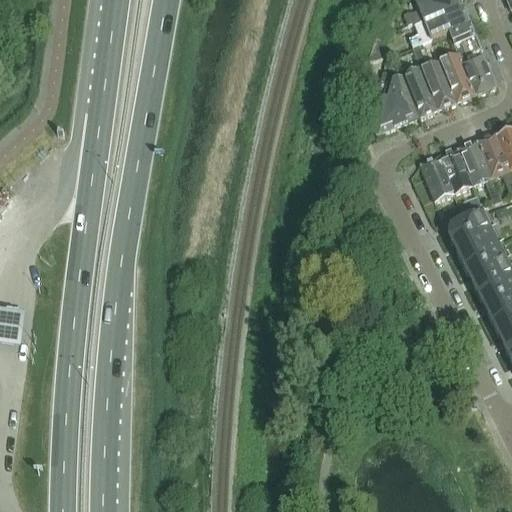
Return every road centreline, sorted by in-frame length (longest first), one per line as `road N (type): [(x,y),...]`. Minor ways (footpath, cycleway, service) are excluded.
road 1 (trunk): [(102,511),(115,298),(165,0)]
road 2 (residential): [(508,432),(391,198),(388,169),(400,152),(511,106)]
road 3 (trunk): [(102,110),(75,306),(62,511)]
